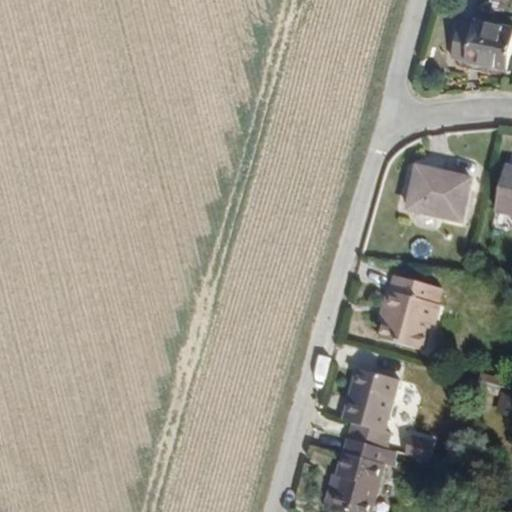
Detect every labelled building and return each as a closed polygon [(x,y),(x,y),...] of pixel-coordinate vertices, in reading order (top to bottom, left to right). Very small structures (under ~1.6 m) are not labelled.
[(455,62),(510,76),(511,67),(511,33),(480,25),(477,34),(462,31),(455,62)] [(420,222),(473,235),(485,192),(431,178),(420,222)] [(441,337),(447,338),(451,317),(448,317),(451,302),(403,290),(400,305),(397,304),(393,323),(397,323),(394,337),(390,353),(435,364),(441,337)] [(389,335),(394,337),(397,323),(393,323),(389,335)] [(399,448),(395,446),(407,395),(367,385),(360,413),(366,414),(360,438),(363,439),(359,457),(395,466),(399,448)] [(511,391),(500,389),(495,411),(511,414),(511,391)] [(354,437),(360,438),(366,414),(360,413),(354,437)] [(350,511),(391,511),(398,483),(404,485),(408,470),(395,466),(359,457),(351,494),(354,495),(350,511)] [(342,511),(350,511),(354,495),(351,494),(347,493),(342,511)]
